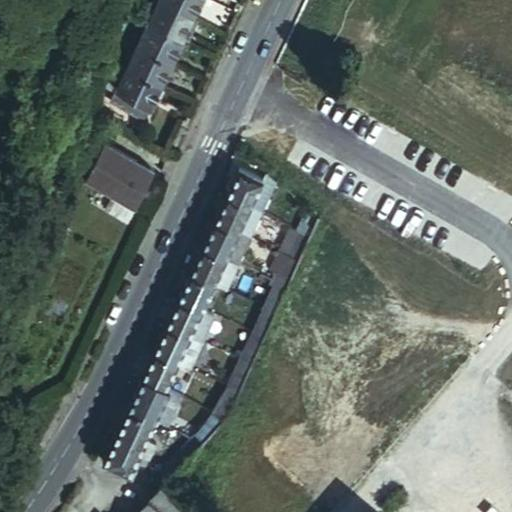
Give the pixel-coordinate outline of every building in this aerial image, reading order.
[(197,11),(174,0),(163,0),(155,18),(187,33),(197,11)] [(202,0),(174,0),(197,11),(202,0)] [(155,46),(176,56),(187,33),(155,18),(144,40),(155,46)] [(132,64),(165,79),(176,56),(155,46),(144,40),(132,64)] [(122,85),(154,100),(165,79),(132,64),(122,85)] [(143,124),(154,100),(122,85),(110,110),(143,124)] [(138,207),(153,174),(111,154),(95,186),(138,207)] [(224,193),(263,210),(275,184),(236,166),(224,193)] [(212,218),(251,236),(263,210),(224,193),(212,218)] [(201,244),(239,262),(251,236),(212,218),(201,244)] [(293,231),(258,301),(277,311),(312,240),(293,231)] [(239,262),(201,244),(189,270),(215,282),(227,288),(239,262)] [(176,299),(202,311),(215,282),(189,270),(176,299)] [(164,324),(201,341),(213,316),(202,311),(176,299),(164,324)] [(201,341),(164,324),(153,349),(178,361),(190,366),(201,341)] [(141,374),(167,385),(178,361),(153,349),(141,374)] [(127,405),(154,418),(170,425),(185,393),(167,385),(141,374),(127,405)] [(115,431),(142,444),(154,418),(127,405),(115,431)] [(142,444),(115,431),(103,458),(130,470),(142,444)] [(184,511),(159,492),(142,511),(184,511)]
